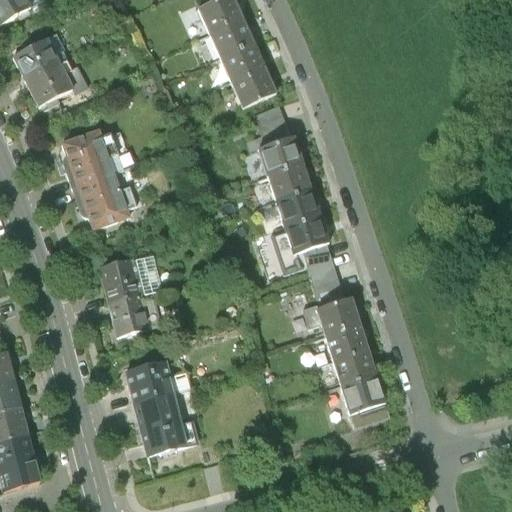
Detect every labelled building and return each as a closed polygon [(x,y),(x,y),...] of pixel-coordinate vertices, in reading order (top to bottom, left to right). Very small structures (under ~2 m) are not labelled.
[(42,0),(0,0),(0,6),(11,27),(45,5),(42,0)] [(222,0),(210,5),(221,31),(259,15),(252,0),(222,0)] [(259,15),(221,31),(233,57),(270,40),(259,15)] [(42,80),(79,65),(66,35),(29,52),(42,80)] [(270,40),(233,57),(244,82),(281,66),(270,40)] [(201,47),(207,65),(221,60),(214,42),(201,47)] [(79,65),(42,80),(56,110),(92,94),(79,65)] [(281,66),(244,82),(255,108),(292,91),(281,66)] [(275,108),(284,137),(301,131),(293,102),(275,108)] [(89,186),(137,166),(118,123),(71,143),(89,186)] [(312,158),(303,131),(301,131),(284,137),(265,143),(274,170),(312,158)] [(265,152),(249,156),(269,238),(285,234),(265,152)] [(321,185),(312,158),(274,170),(283,198),(321,185)] [(137,166),(89,186),(108,229),(155,209),(137,166)] [(330,213),(321,185),(283,198),(292,225),(330,213)] [(338,240),(330,213),(292,225),(301,252),(320,246),(338,240)] [(355,294),(338,240),(320,246),(337,300),(355,294)] [(112,265),(118,298),(154,290),(147,258),(112,265)] [(154,290),(118,298),(126,336),(162,329),(154,290)] [(3,291),(0,292),(0,318),(11,315),(3,291)] [(371,318),(362,292),(355,294),(337,300),(324,305),(333,331),(371,318)] [(300,334),(311,330),(302,304),(291,308),(300,334)] [(11,315),(0,318),(0,341),(18,335),(11,315)] [(380,345),(371,318),(333,331),(342,358),(380,345)] [(389,371),(380,345),(342,358),(351,384),(389,371)] [(23,349),(0,354),(0,383),(30,377),(23,349)] [(138,371),(146,404),(177,396),(169,364),(138,371)] [(398,398),(389,371),(351,384),(360,411),(398,398)] [(30,377),(0,383),(0,412),(36,405),(30,377)] [(177,396),(146,404),(159,455),(189,447),(177,396)] [(36,405),(0,412),(0,428),(3,441),(42,432),(36,405)] [(42,432),(3,441),(9,469),(49,460),(42,432)]
